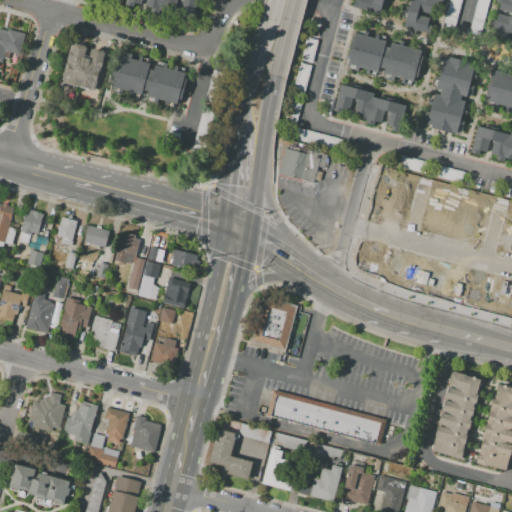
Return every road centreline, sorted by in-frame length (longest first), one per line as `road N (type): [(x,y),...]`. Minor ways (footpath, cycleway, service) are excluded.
road 1 (residential): [(13,0),(190,47),(214,46),(232,0)]
road 2 (residential): [(0,349),(191,403)]
road 3 (secondary): [(235,231),(76,181)]
road 4 (residential): [(49,9),(5,161)]
road 5 (residential): [(369,140),(331,287)]
road 6 (secondary): [(304,267),(274,216),(249,141)]
